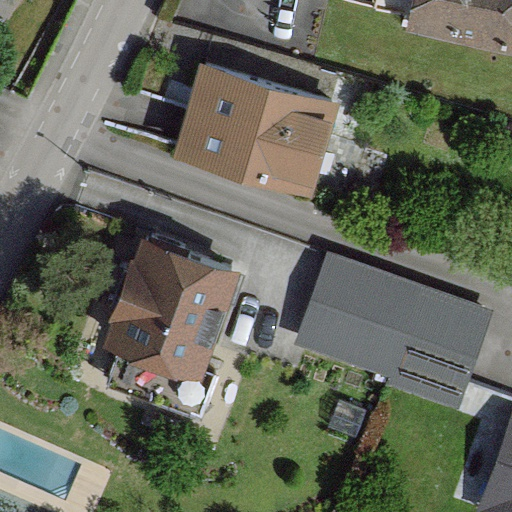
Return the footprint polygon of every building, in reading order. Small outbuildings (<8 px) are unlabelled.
[(511,0),(416,0),(412,19),(508,40),(511,19),(511,0)] [(185,120),(178,145),(309,183),(333,102),(201,64),(185,120)] [(148,232),(112,331),(201,362),(236,264),(148,232)] [(511,314),(327,250),(297,336),(511,412),(511,314)] [(213,421),(199,452),(228,465),(242,434),(213,421)]
